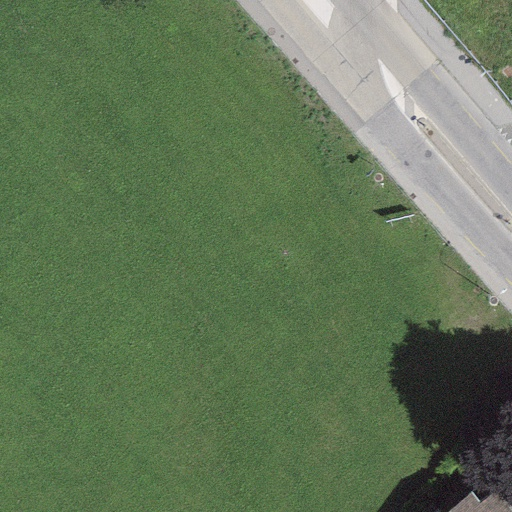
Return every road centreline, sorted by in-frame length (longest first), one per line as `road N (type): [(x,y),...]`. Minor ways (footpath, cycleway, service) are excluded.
road 1 (primary): [(499,176),(358,7)]
road 2 (primary): [(355,92),(464,211)]
road 3 (primary): [(274,0),(355,92)]
